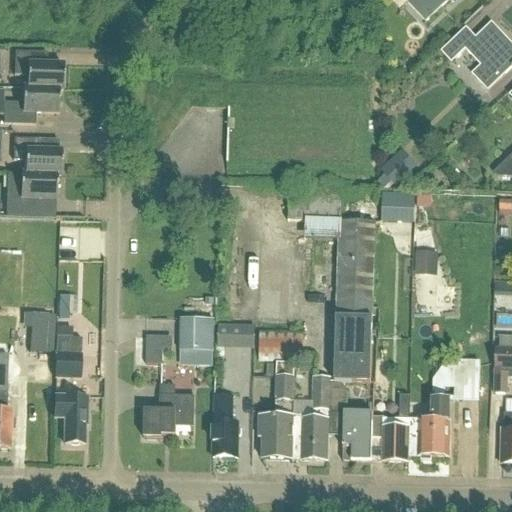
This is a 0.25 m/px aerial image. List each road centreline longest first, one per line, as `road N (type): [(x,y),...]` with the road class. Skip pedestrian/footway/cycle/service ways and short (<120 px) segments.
road 1 (residential): [(107,491),(123,78),(153,25),(178,0)]
road 2 (residential): [(511,501),(216,494)]
